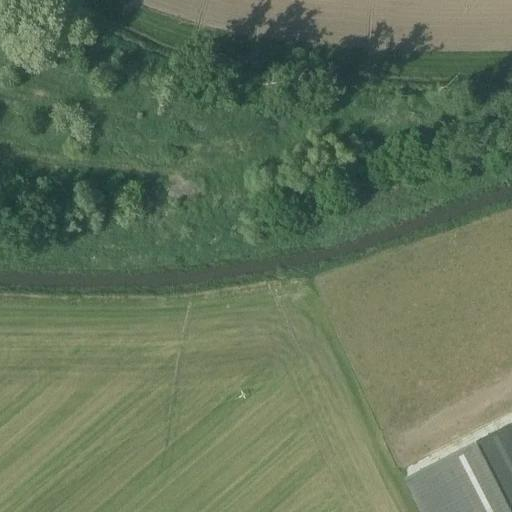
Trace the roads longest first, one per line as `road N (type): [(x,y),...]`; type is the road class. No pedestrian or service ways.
road 1 (track): [(511,165),(326,228),(196,256),(0,254)]
road 2 (track): [(0,160),(152,179),(366,147)]
